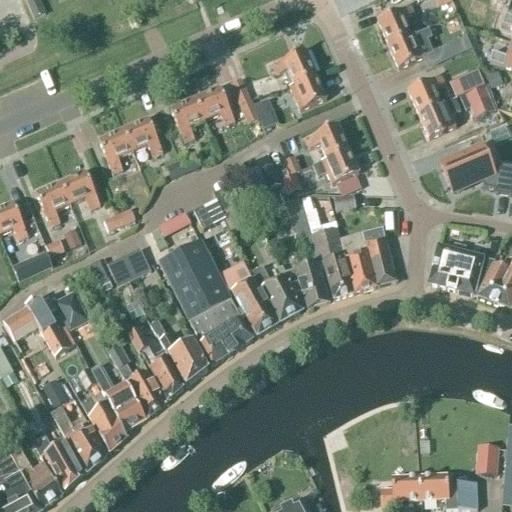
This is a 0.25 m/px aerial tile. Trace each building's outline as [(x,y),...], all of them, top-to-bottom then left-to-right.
[(38,0),(27,0),(23,2),(32,26),(46,20),(38,0)] [(435,10),(450,3),(448,0),(431,0),(435,10)] [(387,48),(410,39),(403,24),(415,19),(411,10),(377,25),(387,48)] [(511,20),(505,18),(502,28),(511,31),(511,42),(511,47),(511,46),(511,20)] [(410,39),(387,48),(398,72),(425,60),(415,37),(410,39)] [(461,58),(472,53),(466,38),(455,43),(461,58)] [(493,55),(489,66),(511,73),(511,46),(511,47),(506,60),(493,55)] [(293,90),(316,80),(305,55),(272,70),(276,79),(287,75),(293,90)] [(468,71),(462,58),(451,63),(456,76),(468,71)] [(293,90),(289,91),(299,114),(326,103),(316,80),(293,90)] [(418,119),(440,109),(434,94),(445,89),(441,80),(408,95),(418,119)] [(235,101),(247,96),(241,82),(229,88),(235,101)] [(484,91),(465,100),(469,110),(471,113),(475,123),(494,115),(488,101),(484,91)] [(195,103),(204,126),(219,119),(224,130),(234,126),(219,92),(195,103)] [(241,114),(253,109),(247,96),(235,101),(241,114)] [(189,132),(204,126),(195,103),(170,114),(185,147),(194,143),(189,132)] [(267,105),(255,110),(264,133),(277,127),(267,105)] [(440,109),(418,119),(428,142),(455,130),(446,107),(441,109),(440,109)] [(253,109),(241,114),(247,127),(259,122),(253,109)] [(123,134),(132,157),(148,150),(152,161),(162,157),(147,124),(123,134)] [(325,163),(348,153),(338,130),(304,144),(308,153),(319,148),(325,163)] [(117,163),(132,157),(123,134),(98,145),(113,178),(122,174),(117,163)] [(511,186),(511,175),(491,173),(482,151),(440,169),(452,197),(452,198),(481,185),(484,192),(496,193),(495,197),(510,200),(511,186)] [(348,153),(325,163),(326,164),(312,169),(317,181),(326,177),(331,189),(358,177),(348,153)] [(179,166),(184,178),(199,171),(194,159),(179,166)] [(279,183),(301,174),(295,161),(274,170),(279,183)] [(170,183),(184,178),(179,166),(165,171),(170,183)] [(282,192),(279,183),(274,170),(261,175),(270,197),(282,192)] [(279,183),(282,192),(292,188),(294,192),(306,187),(301,174),(279,183)] [(60,187),(70,210),(85,203),(90,214),(99,210),(85,177),(60,187)] [(54,216),(70,210),(60,187),(35,198),(50,231),(59,227),(54,216)] [(211,197),(214,203),(221,218),(242,208),(232,187),(211,197)] [(335,215),(356,212),(354,199),(333,202),(335,215)] [(308,228),(305,216),(301,202),(284,207),(291,232),(308,228)] [(224,223),(221,218),(214,203),(202,209),(203,211),(195,215),(204,233),(224,223)] [(0,213),(0,239),(13,234),(18,246),(27,241),(13,208),(0,213)] [(116,219),(121,230),(134,224),(129,213),(116,219)] [(286,280),(297,305),(303,303),(306,313),(330,306),(318,269),(319,269),(319,267),(322,266),(334,304),(355,298),(337,234),(321,238),(315,214),(305,216),(308,228),(312,240),(318,266),(283,277),(285,281),(286,280)] [(185,217),(179,220),(184,230),(190,227),(185,217)] [(107,236),(121,230),(116,219),(102,225),(107,236)] [(365,247),(375,292),(376,292),(376,291),(396,286),(385,242),(384,242),(382,232),(363,237),(364,243),(365,247)] [(76,238),(65,242),(69,253),(81,248),(76,238)] [(44,249),(49,261),(63,255),(58,243),(44,249)] [(355,298),(375,292),(365,247),(364,243),(342,248),(355,298)] [(464,256),(466,247),(455,244),(452,254),(437,251),(428,289),(474,300),(480,277),(485,278),(489,264),(490,264),(490,261),(464,256)] [(211,371),(235,355),(253,343),(230,305),(200,246),(159,268),(201,349),(199,349),(211,371)] [(118,291),(150,275),(140,254),(108,269),(118,291)] [(45,257),(12,271),(19,287),(52,272),(45,257)] [(101,261),(91,265),(101,287),(111,283),(101,261)] [(511,264),(510,264),(504,275),(493,270),(477,301),(510,314),(511,314),(511,264)] [(286,280),(285,281),(271,287),(263,270),(250,276),(257,291),(260,289),(279,328),(301,316),(297,305),(286,280)] [(257,294),(252,284),(231,296),(257,341),(279,328),(260,292),(257,294)] [(89,327),(74,299),(55,309),(70,337),(89,327)] [(41,307),(39,303),(26,310),(30,317),(25,320),(22,315),(2,327),(14,346),(38,332),(55,362),(68,354),(48,318),(55,314),(49,303),(41,307)] [(166,340),(158,324),(150,328),(156,339),(156,338),(186,390),(208,373),(193,345),(176,354),(168,339),(166,340)] [(152,361),(138,334),(128,339),(138,358),(142,360),(168,406),(185,391),(164,354),(152,361)] [(0,352),(0,384),(13,377),(0,352)] [(127,390),(146,424),(147,424),(166,408),(147,375),(134,383),(126,369),(129,367),(120,352),(108,358),(127,390)] [(146,424),(127,390),(115,397),(98,366),(88,372),(107,407),(124,437),(146,424)] [(85,393),(96,388),(88,373),(77,379),(85,393)] [(67,405),(56,384),(42,392),(53,413),(67,405)] [(124,437),(107,407),(95,415),(89,404),(81,408),(88,420),(109,457),(127,442),(124,437)] [(75,436),(62,413),(51,419),(85,479),(106,460),(87,428),(75,436)] [(52,454),(42,435),(31,442),(41,460),(44,458),(65,496),(84,480),(65,446),(52,454)] [(497,480),(499,452),(478,450),(475,478),(497,480)] [(9,458),(38,511),(44,511),(62,499),(44,467),(32,475),(20,453),(9,458)] [(38,511),(9,458),(8,455),(0,458),(0,511),(38,511)] [(477,511),(477,488),(457,488),(457,489),(448,490),(447,480),(419,482),(421,505),(446,504),(446,511),(477,511)] [(395,507),(421,505),(419,482),(391,483),(392,494),(380,494),(380,511),(381,511),(395,511),(395,507)]
